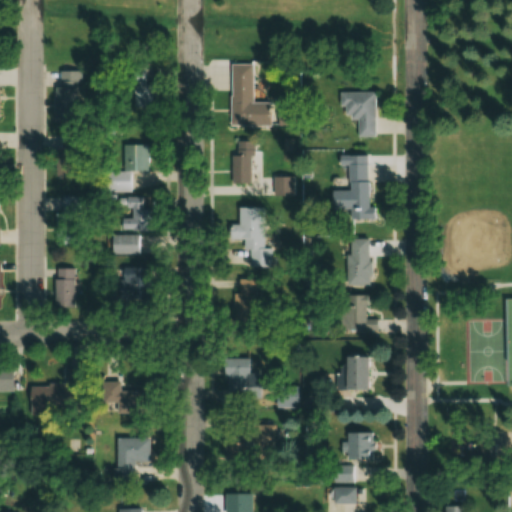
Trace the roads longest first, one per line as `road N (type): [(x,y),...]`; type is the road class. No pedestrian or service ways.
road 1 (residential): [(409,511),(415,0)]
road 2 (residential): [(188,511),(187,0)]
road 3 (residential): [(26,334),(27,0)]
road 4 (residential): [(0,334),(187,334)]
